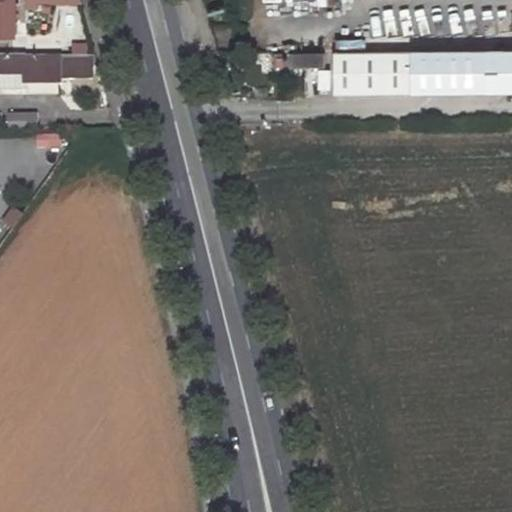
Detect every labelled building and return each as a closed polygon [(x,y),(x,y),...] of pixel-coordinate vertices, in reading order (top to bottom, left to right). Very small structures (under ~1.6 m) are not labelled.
[(0,0),(0,36),(13,37),(13,0),(0,0)] [(511,53),(335,56),(335,97),(511,95),(511,53)] [(81,65),(72,65),(72,78),(59,78),(59,82),(92,82),(91,54),(81,55),(81,65)] [(81,55),(0,55),(0,75),(26,75),(26,82),(59,82),(59,78),(72,78),(72,65),(81,65),(81,55)] [(26,75),(0,75),(0,91),(26,90),(26,82),(26,75)] [(37,112),(8,113),(8,130),(38,130),(37,112)]
